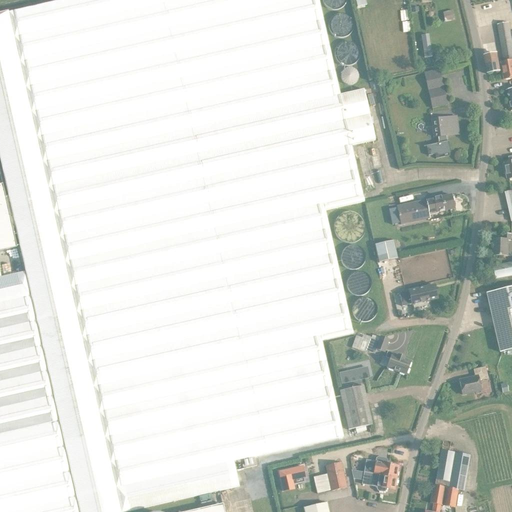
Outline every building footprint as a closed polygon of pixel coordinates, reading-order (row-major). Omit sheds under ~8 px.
[(0,161),(30,296),(0,302),(0,511),(124,511),(239,486),(235,471),(243,469),(241,459),(343,436),(321,341),(353,334),(325,210),(364,202),(351,145),(375,140),(363,89),(340,95),(318,0),(61,0),(8,12),(8,11),(0,12),(0,161)] [(453,9),(442,12),(445,21),(455,18),(453,9)] [(349,22),(348,19),(346,16),(343,14),(340,13),(337,14),(334,15),(332,18),(331,20),(331,22),(332,25),(333,28),(336,30),(339,31),(341,31),(343,30),(346,29),(348,26),(349,24),(349,22)] [(511,31),(510,32),(508,22),(497,24),(503,62),(511,60),(511,31)] [(424,57),(431,56),(428,34),(421,35),(424,57)] [(356,52),(356,51),(355,48),(353,45),(350,44),(348,43),(344,43),(342,44),(341,45),(339,48),(339,51),(339,55),(341,57),(343,59),(347,60),(350,59),(353,58),(355,55),(356,52)] [(496,54),(485,56),(486,65),(498,63),(496,54)] [(511,60),(503,62),(501,62),(504,80),(511,78),(511,60)] [(498,63),(486,65),(488,73),(499,71),(498,63)] [(358,76),(358,73),(356,70),(353,68),(350,67),(346,68),(344,69),(341,72),(341,75),(341,79),(343,81),(345,83),(347,84),(349,85),(352,84),(355,82),(357,80),(358,76)] [(432,108),(447,105),(439,69),(424,73),(432,108)] [(447,141),(446,136),(457,135),(455,118),(441,120),(441,118),(433,119),(435,138),(438,137),(438,143),(427,145),(429,155),(428,155),(434,154),(435,158),(444,156),(443,152),(449,151),(447,141),(448,141),(447,141)] [(0,302),(30,296),(0,161),(0,302)] [(436,212),(454,209),(451,195),(396,206),(400,224),(429,218),(428,214),(436,212)] [(347,242),(352,242),(357,241),(361,238),(364,233),(365,228),(365,223),(362,218),(358,215),(354,213),(348,212),(343,214),(339,217),(336,221),(335,226),(336,232),(338,236),(342,240),(347,242)] [(511,234),(504,234),(503,239),(494,239),(494,256),(507,256),(511,255),(511,240),(511,237),(511,236),(511,234)] [(397,258),(393,241),(374,245),(378,263),(397,258)] [(367,257),(366,253),(365,250),(364,249),(361,246),(359,246),(356,245),(354,245),(350,245),(348,246),(346,248),(345,250),(344,252),(343,254),(343,256),(343,260),(344,263),(346,265),(348,267),(350,268),(352,268),(354,269),(357,268),(359,268),(361,267),(363,265),(365,263),(366,262),(366,260),(367,257)] [(496,279),(511,275),(511,262),(493,266),(496,279)] [(373,284),(373,283),(373,281),(372,278),(370,276),(369,274),(365,272),(363,271),(361,271),(358,271),(356,271),(353,274),(351,275),(349,277),(349,279),(348,282),(348,284),(349,287),(351,291),(353,292),(355,294),(357,295),(359,295),(362,295),(365,295),(368,292),(370,291),(372,288),(372,286),(373,284)] [(434,288),(434,286),(434,285),(405,291),(399,293),(402,306),(412,304),(437,298),(434,288)] [(501,353),(511,350),(511,287),(487,293),(501,353)] [(378,309),(377,305),(376,302),(375,300),(373,299),(370,297),(368,297),(366,296),(364,297),(361,297),(359,298),(357,300),(355,302),(354,304),(354,307),(353,309),(353,311),(354,313),(355,315),(357,317),(360,320),(363,321),(365,321),(367,321),(370,320),(372,319),(374,318),(377,315),(378,312),(378,309)] [(379,338),(372,336),(366,350),(374,353),(375,349),(384,352),(388,340),(380,336),(379,338)] [(387,351),(385,357),(390,359),(386,367),(405,374),(410,361),(403,358),(404,357),(397,355),(397,356),(392,354),(392,353),(387,351)] [(339,372),(341,383),(370,377),(368,366),(339,372)] [(488,378),(485,367),(473,369),(474,376),(459,380),(462,395),(481,390),(478,380),(488,378)] [(348,430),(372,425),(363,386),(339,391),(348,430)] [(469,475),(470,467),(467,467),(469,455),(441,451),(433,494),(431,494),(430,503),(433,504),(440,505),(454,507),(457,490),(463,491),(466,474),(469,475)] [(366,460),(363,473),(396,478),(396,476),(397,475),(397,473),(397,471),(398,466),(386,464),(386,460),(385,458),(378,457),(376,458),(375,462),(366,460)] [(330,491),(346,488),(341,463),(325,466),(330,491)] [(291,480),(303,477),(305,476),(303,467),(279,472),(284,491),(293,489),(292,485),(291,480)] [(396,478),(363,473),(361,484),(377,487),(377,488),(377,490),(378,491),(383,492),(384,491),(385,490),(386,488),(394,489),(395,484),(396,483),(396,480),(395,479),(396,478)] [(488,511),(484,491),(471,494),(475,511),(488,511)] [(303,511),(328,511),(327,503),(303,508),(303,511)]
